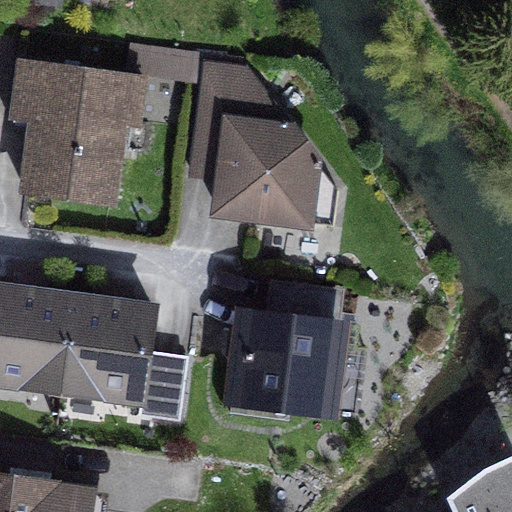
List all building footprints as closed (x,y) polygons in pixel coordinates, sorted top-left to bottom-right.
[(129,68),(191,77),(194,56),(132,46),(129,68)] [(35,124),(26,192),(111,203),(122,122),(138,124),(144,81),(20,64),(12,121),(35,124)] [(321,170),(315,169),(315,163),(247,74),(207,69),(197,153),(225,156),(222,180),(218,213),(333,227),(338,192),(321,170)] [(193,177),(222,180),(225,156),(197,153),(193,177)] [(287,419),(289,406),(330,411),(335,377),(340,330),(332,329),(337,291),(278,284),(273,322),(245,318),(233,412),(287,419)] [(0,382),(34,387),(35,376),(64,380),(75,300),(0,289),(0,382)] [(366,350),(355,348),(359,316),(342,314),(345,292),(337,291),(332,329),(340,330),(335,377),(362,380),(366,350)] [(148,356),(154,311),(75,300),(64,380),(93,384),(91,395),(141,402),(140,417),(180,422),(188,362),(148,356)] [(62,397),(91,395),(93,384),(64,380),(35,376),(34,387),(62,397)] [(455,511),(511,511),(511,459),(486,472),(450,499),(455,511)] [(0,511),(99,511),(79,509),(81,493),(4,483),(6,469),(0,468),(0,511)] [(79,509),(99,511),(106,511),(108,496),(81,493),(79,509)]
